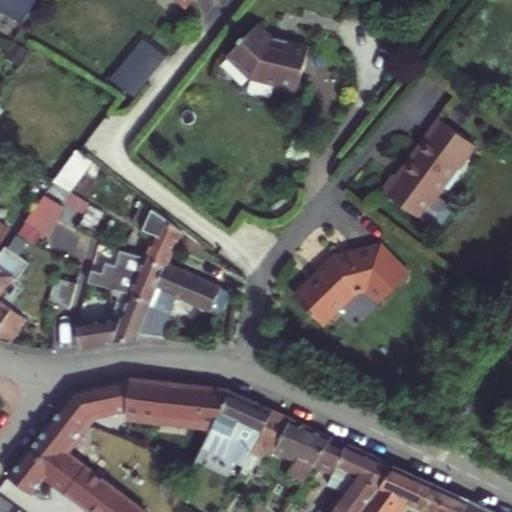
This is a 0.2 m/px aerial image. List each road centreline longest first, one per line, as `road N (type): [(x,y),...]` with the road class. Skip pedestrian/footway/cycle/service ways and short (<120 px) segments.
road 1 (residential): [(241,372),(258,298),(279,254),(407,110)]
road 2 (residential): [(241,372),(511,494)]
road 3 (residential): [(58,367),(159,359),(241,372)]
